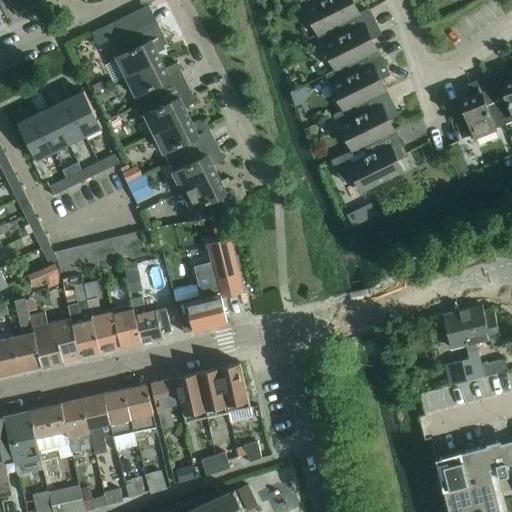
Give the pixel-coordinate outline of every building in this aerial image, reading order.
[(23,0),(9,0),(16,13),(27,8),(23,0)] [(298,0),(316,34),(367,9),(367,8),(358,12),(352,1),(353,0),(298,0)] [(378,31),(376,27),(367,9),(316,34),(333,68),(343,63),(375,48),(370,36),(380,32),(379,30),(378,31)] [(125,16),(111,23),(117,35),(130,28),(125,16)] [(126,74),(160,57),(156,48),(167,42),(158,23),(112,45),(126,74)] [(386,71),(384,67),(375,48),(343,63),(333,68),(324,73),(342,109),(383,89),(378,77),(388,72),(388,71),(386,71)] [(165,67),(160,57),(126,74),(140,103),(186,80),(176,61),(165,67)] [(511,78),(511,79),(506,67),(485,76),(504,123),(511,120),(511,78)] [(291,87),(304,83),(301,74),(288,78),(291,87)] [(504,123),(485,76),(467,83),(472,95),(460,100),(462,103),(451,108),(462,136),(473,131),(475,135),(504,123)] [(154,132),(189,115),(184,106),(196,101),(186,80),(140,103),(154,132)] [(393,113),(391,109),(383,89),(342,109),(333,113),(351,148),(392,128),(387,117),(397,112),(397,111),(393,113)] [(85,135),(101,127),(92,108),(83,90),(67,98),(85,135)] [(69,143),(85,135),(67,98),(51,106),(69,143)] [(52,151),(69,143),(51,106),(34,114),(52,151)] [(36,159),(52,151),(34,114),(18,122),(27,140),(36,159)] [(194,125),(189,115),(154,132),(168,161),(214,139),(205,120),(194,125)] [(404,152),(402,148),(392,128),(351,148),(330,159),(341,181),(355,174),(362,190),(402,170),(395,158),(406,153),(405,151),(404,152)] [(182,190),(217,173),(212,164),(224,158),(214,139),(168,161),(182,190)] [(0,162),(1,165),(10,161),(2,145),(0,145),(0,162)] [(102,170),(117,163),(119,162),(115,154),(99,162),(102,170)] [(146,192),(163,186),(152,154),(134,160),(146,192)] [(9,182),(18,177),(10,161),(1,165),(9,182)] [(86,178),(102,170),(99,162),(82,170),(86,178)] [(70,186),(86,178),(82,170),(66,178),(70,186)] [(222,183),(217,173),(182,190),(197,220),(243,197),(242,196),(245,194),(241,185),(238,186),(233,177),(222,183)] [(18,198),(26,194),(18,177),(9,182),(18,198)] [(54,194),(70,186),(66,178),(50,186),(54,194)] [(34,210),(26,194),(18,198),(26,214),(34,210)] [(34,230),(42,226),(34,210),(26,214),(34,230)] [(42,247),(50,242),(42,226),(34,230),(42,247)] [(140,231),(129,234),(135,260),(146,257),(140,231)] [(124,263),(135,260),(129,234),(117,236),(124,263)] [(111,265),(124,263),(117,236),(105,239),(111,265)] [(201,297),(176,303),(183,331),(227,321),(220,293),(241,288),(229,238),(208,243),(213,262),(194,266),(201,297)] [(99,268),(111,265),(105,239),(93,242),(99,268)] [(50,263),(58,259),(58,258),(54,251),(50,242),(42,247),(50,263)] [(87,271),(99,268),(93,242),(81,245),(87,271)] [(75,274),(87,271),(81,245),(69,247),(75,274)] [(62,277),(75,274),(69,247),(54,251),(58,258),(58,259),(62,277)] [(158,264),(165,290),(181,286),(174,260),(158,264)] [(32,285),(60,273),(55,262),(27,274),(32,285)] [(151,270),(139,273),(143,287),(155,284),(151,270)] [(101,311),(97,296),(100,296),(96,279),(84,282),(92,318),(100,351),(121,346),(113,311),(112,308),(101,311)] [(141,295),(130,298),(133,306),(142,341),(163,336),(162,332),(171,330),(166,306),(145,311),(141,295)] [(28,307),(25,297),(14,300),(23,333),(13,335),(22,370),(42,365),(30,313),(28,307)] [(78,302),(68,304),(71,316),(80,356),(100,351),(92,318),(88,300),(78,302)] [(484,311),(482,304),(467,307),(475,340),(490,337),(492,347),(502,345),(494,308),(484,311)] [(121,346),(142,341),(133,306),(113,311),(121,346)] [(33,311),(31,307),(28,307),(30,313),(42,365),(80,356),(71,316),(48,321),(44,310),(39,311),(39,310),(33,311)] [(477,347),(475,340),(467,307),(443,313),(448,332),(451,346),(466,342),(470,357),(446,363),(451,384),(475,378),(471,365),(480,362),(476,347),(477,347)] [(0,374),(22,370),(13,335),(0,338),(0,374)] [(507,369),(504,358),(486,362),(485,361),(480,362),(471,365),(475,378),(483,376),(504,370),(507,369)] [(251,414),(249,406),(250,406),(240,361),(196,371),(206,416),(228,411),(230,422),(250,417),(251,414)] [(206,416),(196,371),(175,376),(174,376),(173,376),(180,405),(181,405),(185,421),(206,416)] [(172,376),(151,381),(156,401),(158,410),(161,425),(174,422),(170,407),(180,405),(173,376),(172,376)] [(124,388),(133,429),(155,424),(150,401),(146,382),(124,388)] [(124,388),(102,392),(109,420),(112,434),(113,434),(133,429),(124,388)] [(102,392),(81,397),(93,447),(94,451),(106,449),(103,436),(112,434),(109,420),(102,392)] [(72,451),(93,447),(81,397),(61,402),(70,444),(72,451)] [(61,402),(29,409),(39,450),(70,444),(61,402)] [(17,474),(43,468),(40,455),(39,450),(29,409),(2,415),(12,453),(14,461),(17,474)] [(0,456),(3,455),(12,453),(2,415),(0,415),(0,456)] [(461,450),(435,457),(440,475),(446,473),(449,484),(442,485),(443,488),(448,504),(454,502),(456,511),(501,511),(490,466),(496,464),(499,475),(508,473),(506,462),(511,460),(511,443),(502,446),(500,439),(486,442),(487,444),(461,450)] [(249,460),(261,456),(257,440),(243,444),(249,460)] [(132,451),(134,464),(147,462),(145,449),(132,451)] [(219,470),(230,467),(225,450),(215,454),(219,470)] [(206,475),(219,470),(215,454),(201,458),(206,475)] [(0,456),(0,495),(12,493),(3,455),(0,456)] [(49,486),(57,484),(51,459),(43,461),(49,486)] [(174,483),(196,476),(191,463),(171,469),(174,483)] [(150,492),(166,487),(161,469),(145,473),(150,492)] [(129,496),(145,492),(141,479),(126,483),(129,496)] [(78,484),(49,491),(53,511),(79,511),(86,510),(83,499),(80,484),(78,484)] [(248,484),(237,489),(246,510),(257,505),(248,484)] [(107,504),(123,499),(119,486),(104,491),(105,494),(107,504)] [(245,511),(234,488),(218,496),(183,511),(245,511)] [(37,511),(53,511),(49,491),(48,490),(33,493),(37,511)] [(86,510),(107,504),(105,494),(83,499),(86,510)]
